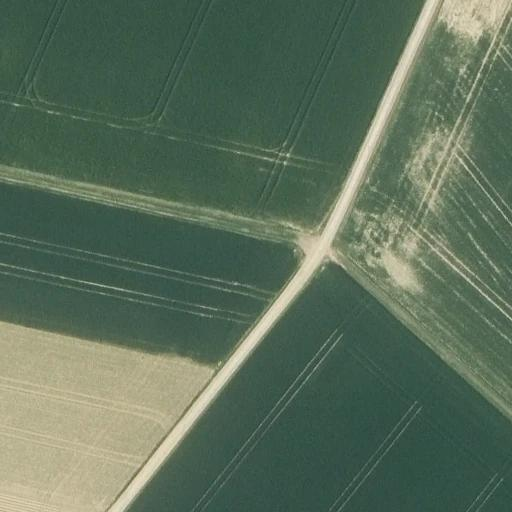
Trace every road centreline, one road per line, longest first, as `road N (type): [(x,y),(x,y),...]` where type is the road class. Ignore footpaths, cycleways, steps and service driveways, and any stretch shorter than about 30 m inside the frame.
road 1 (track): [(123,511),(319,254),(432,0)]
road 2 (track): [(0,183),(319,254),(511,431)]
